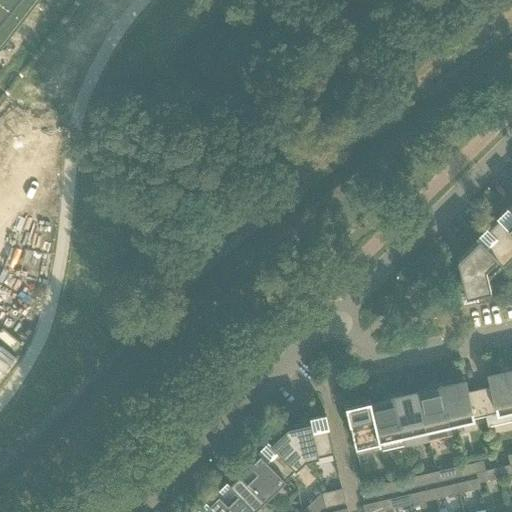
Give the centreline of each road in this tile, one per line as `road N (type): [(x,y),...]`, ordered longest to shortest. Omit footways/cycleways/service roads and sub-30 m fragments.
road 1 (tertiary): [(142,511),(340,325)]
road 2 (tertiary): [(340,325),(511,155)]
road 3 (residential): [(340,325),(405,348),(511,324)]
